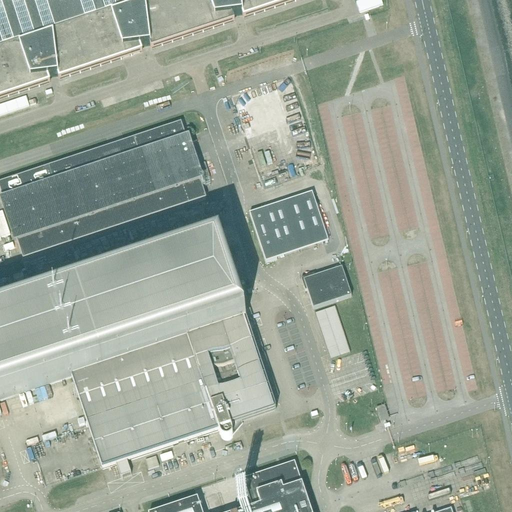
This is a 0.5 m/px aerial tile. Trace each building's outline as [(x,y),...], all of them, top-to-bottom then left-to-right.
[(0,0),(0,100),(50,83),(49,79),(58,78),(59,80),(60,80),(142,53),(141,48),(151,47),(151,50),(235,22),(233,17),(243,16),(244,19),(300,0),(0,0)] [(366,0),(356,4),(360,14),(383,6),(380,0),(366,0)] [(0,184),(0,190),(7,213),(23,261),(207,200),(187,142),(185,143),(180,127),(146,139),(145,137),(0,184)] [(202,165),(207,180),(210,179),(206,164),(202,165)] [(277,261),(277,260),(275,253),(326,236),(312,195),(261,212),(250,215),(266,264),(277,261)] [(0,416),(2,416),(0,410),(0,402),(7,400),(72,378),(247,321),(246,318),(221,244),(157,265),(154,266),(155,267),(151,268),(150,267),(99,284),(93,286),(91,287),(91,288),(88,289),(87,289),(87,288),(59,298),(11,314),(11,315),(7,316),(7,315),(0,317),(0,416)] [(342,270),(339,271),(316,279),(315,276),(301,280),(305,293),(307,292),(314,311),(352,298),(342,270)] [(315,314),(329,355),(330,361),(351,354),(335,308),(315,314)] [(247,321),(72,378),(72,379),(74,383),(85,416),(86,420),(86,421),(88,425),(88,428),(89,429),(103,470),(103,471),(116,466),(121,479),(123,478),(131,476),(131,475),(127,463),(132,461),(161,451),(173,448),(219,433),(219,432),(221,437),(222,439),(223,440),(224,441),(226,441),(227,442),(229,441),(230,441),(231,440),(232,439),(233,438),(233,436),(233,435),(233,434),(233,433),(232,430),(238,428),(237,424),(274,411),(256,356),(258,356),(257,350),(256,349),(254,344),(254,343),(247,321)] [(39,397),(46,418),(48,424),(67,418),(65,412),(74,409),(67,388),(39,397)] [(386,414),(388,414),(385,406),(377,409),(379,417),(380,416),(382,420),(387,418),(386,414)] [(173,459),(172,454),(160,457),(162,462),(173,459)] [(146,462),(149,471),(160,468),(157,458),(146,462)] [(310,511),(295,464),(243,481),(253,511),(250,511),(201,511),(198,501),(163,511),(310,511)]
